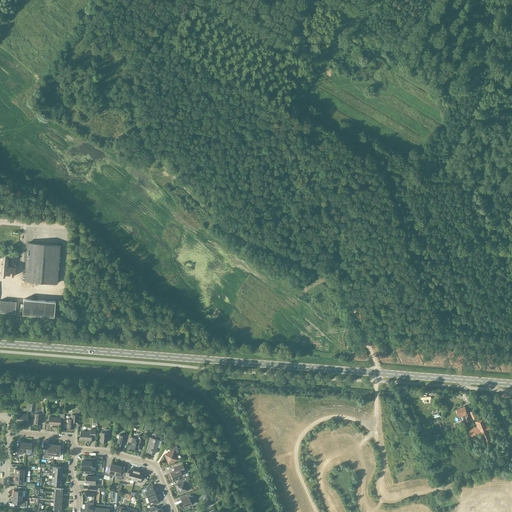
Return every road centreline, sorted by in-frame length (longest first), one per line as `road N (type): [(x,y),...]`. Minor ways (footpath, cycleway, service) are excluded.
road 1 (secondary): [(511,383),(0,343)]
road 2 (track): [(359,326),(330,279),(224,224),(152,152),(128,99),(147,48)]
road 3 (track): [(316,511),(298,473),(300,441),(326,418),(349,418),(375,433),(376,381)]
road 4 (track): [(375,433),(382,467),(376,495),(384,502),(450,483)]
road 5 (track): [(374,163),(405,178),(511,186)]
road 6 (residential): [(175,511),(152,463),(73,448)]
